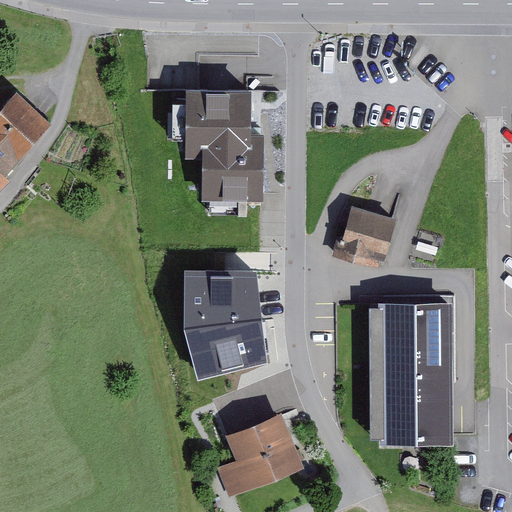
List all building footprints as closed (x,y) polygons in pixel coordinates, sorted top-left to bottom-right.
[(0,188),(11,178),(8,175),(23,157),(20,155),(51,121),(17,88),(0,106),(0,188)] [(184,154),(203,155),(202,196),(263,197),(264,132),(250,132),(249,95),(186,93),(184,154)] [(338,240),(334,254),(380,267),(382,258),(386,259),(397,216),(353,204),(343,241),(338,240)] [(275,366),(254,257),(178,272),(200,380),(275,366)] [(454,440),(453,298),(379,298),(379,303),(369,304),(370,440),(454,440)] [(217,466),(230,496),(305,466),(282,410),(226,433),(237,458),(217,466)]
